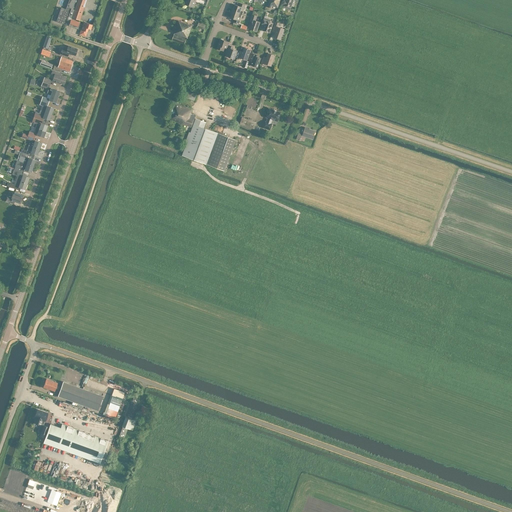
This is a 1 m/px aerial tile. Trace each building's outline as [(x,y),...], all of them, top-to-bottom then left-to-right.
[(68,0),(66,9),(61,7),(59,13),(68,16),(80,20),(86,0),(68,0)] [(232,10),(239,13),(240,10),(242,11),(243,11),(245,5),(240,3),(239,5),(234,4),(232,10)] [(234,18),(233,21),(239,23),(241,17),(238,16),(239,13),(232,10),(230,17),(234,18)] [(56,21),(65,24),(68,16),(59,13),(56,21)] [(250,28),(257,31),(260,21),(256,20),(257,16),(252,14),(249,21),(252,22),(250,28)] [(263,30),(270,32),(273,22),(270,21),(270,19),(264,17),(262,24),(265,25),(263,30)] [(69,25),(81,29),(79,34),(85,36),(87,30),(88,31),(89,29),(90,29),(90,28),(92,28),(93,26),(92,25),(92,24),(84,21),(83,23),(71,19),(69,25)] [(176,28),(172,39),(184,44),(186,39),(184,38),(185,37),(188,38),(192,25),(178,21),(177,25),(175,25),(174,27),(176,28)] [(274,37),(280,39),(284,28),(278,26),(279,23),(276,21),(272,33),(275,34),(274,37)] [(217,48),(223,50),(224,48),(227,49),(229,42),(220,38),(217,48)] [(60,53),(67,56),(68,53),(75,55),(77,49),(68,45),(67,50),(62,48),(60,53)] [(227,56),(234,59),(237,50),(232,49),(233,46),(229,45),(226,54),(228,55),(227,56)] [(237,58),(240,59),(241,58),(247,60),(251,49),(244,47),(242,52),(240,51),(237,58)] [(251,65),(258,67),(261,58),(257,57),(258,55),(252,53),(250,61),(253,62),(251,65)] [(261,64),(264,65),(265,64),(271,66),(274,55),(268,53),(266,58),(263,57),(261,64)] [(54,65),(53,69),(61,72),(62,68),(69,71),(72,64),(71,64),(73,60),(62,56),(58,66),(54,65)] [(39,65),(51,69),(53,64),(41,60),(39,65)] [(60,84),(61,84),(64,84),(66,77),(62,75),(63,73),(52,69),(51,73),(54,75),(52,81),(60,83),(60,84)] [(48,89),(47,92),(51,94),(58,96),(60,90),(53,88),(48,86),(49,83),(42,81),(40,85),(47,88),(48,89)] [(184,96),(194,100),(196,93),(186,90),(184,96)] [(49,100),(55,102),(58,96),(51,94),(49,100)] [(190,113),(192,109),(175,103),(169,119),(191,126),(194,119),(195,115),(190,113)] [(44,111),(51,114),(54,108),(47,105),(46,107),(44,111)] [(277,121),(281,112),(269,108),(265,117),(267,118),(266,121),(265,121),(263,127),(270,130),(272,123),(269,122),(270,119),(277,121)] [(51,114),(44,111),(40,109),(39,112),(35,111),(33,117),(42,120),(43,117),(49,119),(51,114)] [(41,123),(42,120),(33,117),(31,121),(36,123),(34,128),(36,129),(36,128),(45,131),(47,125),(41,123)] [(240,124),(254,128),(256,122),(242,117),(240,124)] [(182,155),(203,163),(224,170),(235,139),(217,133),(204,128),(205,123),(195,119),(182,155)] [(309,129),(309,128),(305,127),(302,135),(312,139),(315,131),(309,129)] [(36,134),(43,137),(45,131),(36,128),(36,129),(35,133),(36,133),(37,134),(36,134)] [(29,142),(28,145),(39,148),(41,143),(35,140),(33,144),(29,142)] [(21,152),(30,155),(30,154),(31,152),(37,154),(39,148),(28,145),(26,150),(22,148),(21,152)] [(22,162),(33,166),(35,160),(29,158),(30,155),(21,152),(20,156),(24,157),(22,162)] [(19,161),(16,169),(23,172),(24,169),(31,172),(33,166),(22,162),(19,161)] [(19,176),(18,179),(17,180),(27,183),(29,177),(22,175),(22,173),(22,172),(14,169),(12,174),(19,176)] [(17,180),(18,179),(16,179),(14,183),(8,181),(6,186),(22,191),(23,188),(25,189),(27,183),(17,180)] [(6,201),(13,203),(14,201),(20,203),(23,194),(13,191),(11,198),(7,196),(6,201)] [(43,386),(55,390),(58,382),(46,378),(43,386)] [(58,396),(98,410),(103,396),(63,382),(58,396)] [(102,415),(114,419),(122,398),(114,395),(114,394),(112,391),(111,391),(102,415)] [(122,426),(128,428),(132,430),(135,420),(131,419),(136,405),(137,402),(138,399),(133,398),(132,400),(131,400),(122,426)] [(139,415),(144,417),(144,415),(146,415),(149,408),(142,405),(139,415)] [(34,422),(41,424),(42,420),(45,421),(48,413),(37,409),(34,417),(36,418),(34,422)] [(43,442),(99,463),(108,440),(62,423),(60,427),(50,423),(43,442)] [(118,437),(124,439),(128,428),(122,426),(118,437)]
